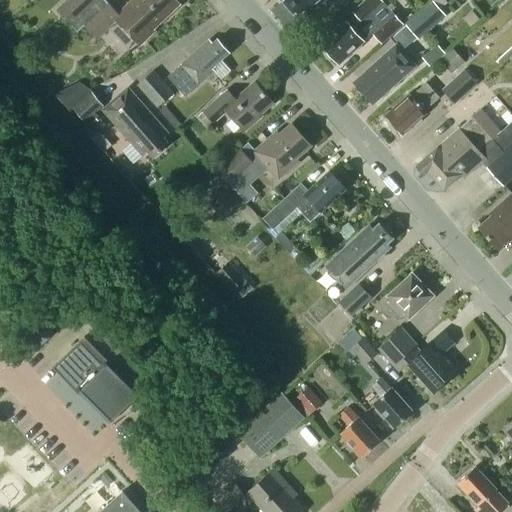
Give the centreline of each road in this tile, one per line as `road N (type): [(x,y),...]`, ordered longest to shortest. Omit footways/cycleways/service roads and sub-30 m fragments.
road 1 (secondary): [(511,307),(235,0)]
road 2 (unclassified): [(382,511),(451,423),(511,367)]
